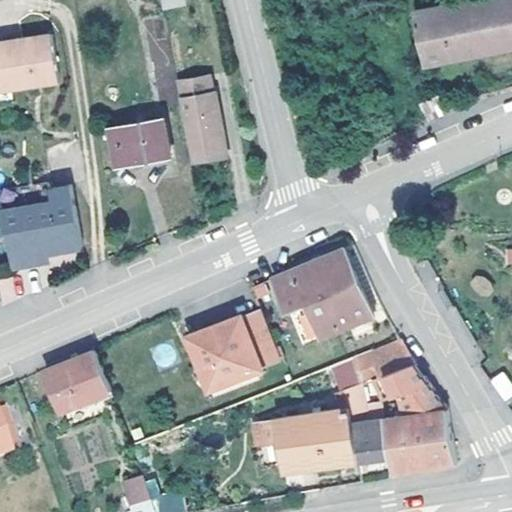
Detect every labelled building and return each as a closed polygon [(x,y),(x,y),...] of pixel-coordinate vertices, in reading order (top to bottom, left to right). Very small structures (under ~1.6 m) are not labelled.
[(511,43),(511,0),(458,0),(418,8),(428,63),(511,43)] [(0,25),(0,73),(42,66),(35,19),(0,25)] [(199,53),(162,60),(165,75),(176,133),(214,126),(199,53)] [(450,109),(444,97),(441,90),(436,93),(415,102),(418,108),(415,109),(421,122),(450,109)] [(459,91),(444,97),(450,109),(464,103),(459,91)] [(104,145),(116,143),(152,136),(146,101),(97,110),(104,145)] [(215,136),(214,126),(176,133),(178,143),(215,136)] [(152,136),(116,143),(118,150),(154,143),(152,136)] [(35,190),(11,193),(8,173),(0,174),(0,252),(22,249),(21,240),(63,233),(54,173),(33,176),(35,190)] [(296,299),(306,323),(357,302),(330,237),(294,252),(258,267),(273,297),(285,292),(289,302),(296,299)] [(489,296),(495,282),(477,274),(470,288),(489,296)] [(0,280),(0,294),(1,302),(19,298),(15,277),(0,280)] [(245,295),(225,303),(245,354),(267,346),(245,295)] [(245,354),(225,303),(174,323),(195,374),(245,354)] [(398,350),(385,327),(356,339),(365,364),(398,350)] [(95,378),(79,338),(56,348),(33,358),(49,397),(63,391),(71,388),(95,378)] [(411,368),(398,350),(365,364),(357,367),(366,388),(380,382),(385,403),(433,398),(411,368)] [(368,448),(374,447),(366,405),(353,406),(347,371),(331,378),(334,395),(342,447),(367,444),(368,448)] [(501,401),(511,396),(511,386),(505,371),(490,377),(501,401)] [(95,378),(71,388),(63,391),(65,397),(73,394),(97,384),(95,378)] [(334,395),(331,378),(323,381),(324,396),(334,395)] [(342,447),(334,395),(324,396),(262,405),(242,412),(245,430),(263,428),(269,457),(303,452),(342,447)] [(366,405),(374,447),(377,460),(397,457),(427,452),(442,449),(433,398),(385,403),(366,405)] [(175,479),(135,484),(142,504),(178,499),(175,479)]
